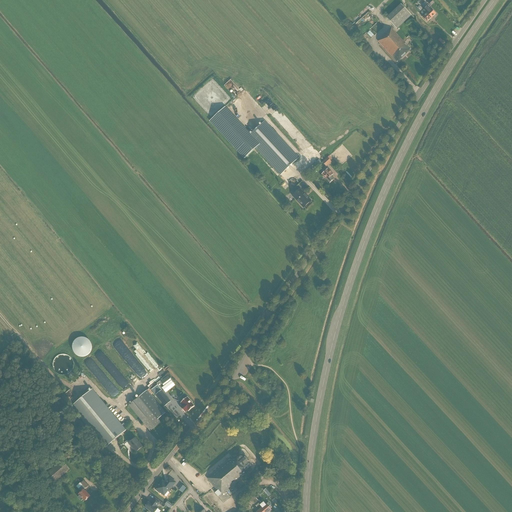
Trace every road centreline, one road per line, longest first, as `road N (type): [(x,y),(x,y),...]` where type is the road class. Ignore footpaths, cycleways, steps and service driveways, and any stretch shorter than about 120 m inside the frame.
road 1 (unclassified): [(166,461),(218,397),(486,0)]
road 2 (primary): [(306,511),(317,411),(351,274),(394,170),(494,0)]
road 3 (unknown): [(166,461),(118,406),(151,375)]
